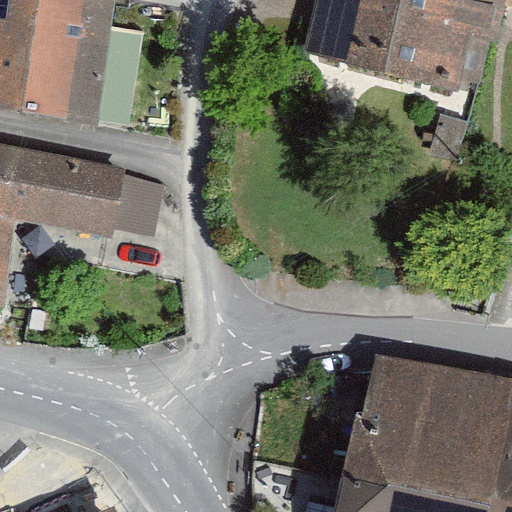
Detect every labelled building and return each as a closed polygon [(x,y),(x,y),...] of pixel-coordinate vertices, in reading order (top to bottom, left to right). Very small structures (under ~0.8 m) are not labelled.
[(112,0),(0,0),(0,98),(96,112),(112,0)] [(482,89),(503,0),(307,0),(297,42),(482,89)] [(0,301),(17,213),(114,232),(115,226),(126,173),(127,163),(0,138),(0,301)] [(166,181),(126,173),(115,226),(156,234),(166,181)] [(511,511),(511,371),(366,359),(333,511),(511,511)] [(18,511),(15,505),(0,511),(104,511),(99,499),(70,511),(18,511)]
